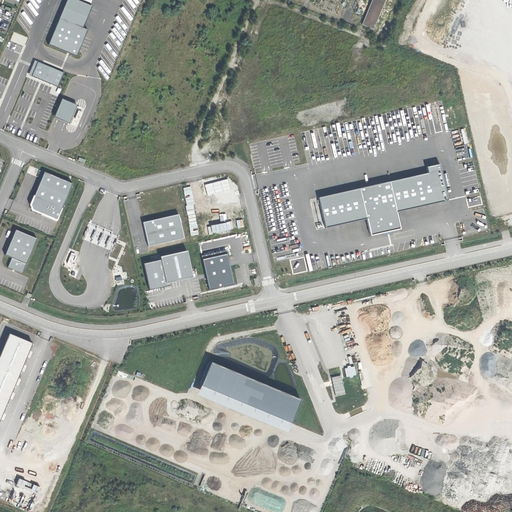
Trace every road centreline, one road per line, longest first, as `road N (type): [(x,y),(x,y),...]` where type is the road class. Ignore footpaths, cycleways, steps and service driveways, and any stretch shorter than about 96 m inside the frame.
road 1 (unclassified): [(273,301),(244,176),(232,166),(125,187),(23,146)]
road 2 (unclassified): [(273,301),(100,334),(60,329),(0,304)]
road 3 (unclassified): [(511,248),(273,301)]
